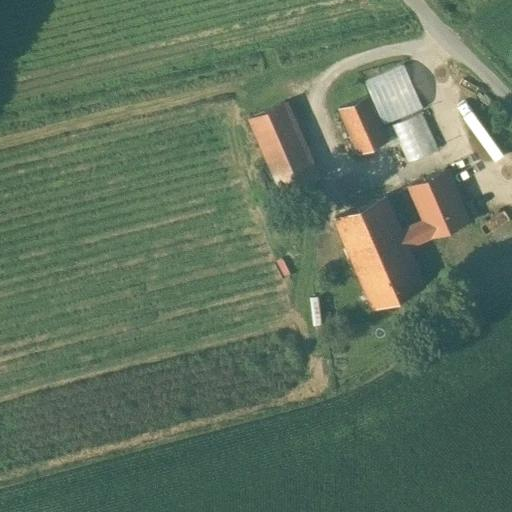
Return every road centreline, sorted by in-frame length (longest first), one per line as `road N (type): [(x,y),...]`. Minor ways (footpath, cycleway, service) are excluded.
road 1 (track): [(0,145),(257,81)]
road 2 (unclassified): [(404,0),(511,106)]
